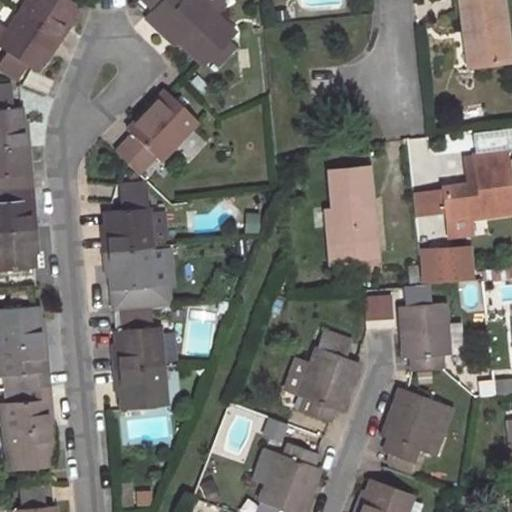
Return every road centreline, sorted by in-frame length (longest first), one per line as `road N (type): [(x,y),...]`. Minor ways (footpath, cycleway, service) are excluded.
road 1 (residential): [(69,142),(62,197),(91,511)]
road 2 (residential): [(380,349),(330,511)]
road 3 (residential): [(111,23),(145,66),(69,142)]
road 4 (residential): [(69,142),(79,73),(111,23)]
road 5 (residential): [(400,122),(392,0)]
